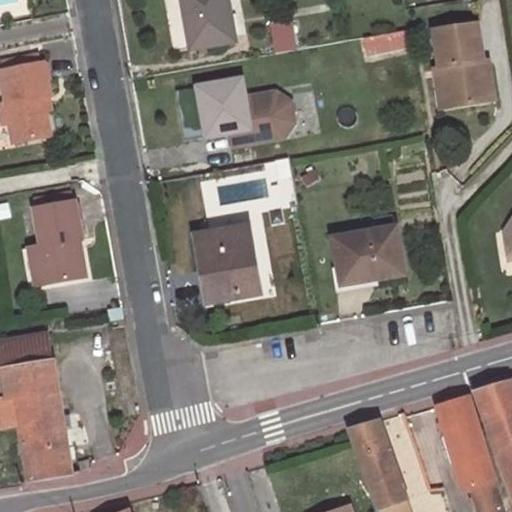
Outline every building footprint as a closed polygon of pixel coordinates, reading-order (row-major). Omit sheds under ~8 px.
[(226,0),(181,0),(191,49),(235,41),(226,0)] [(495,101),(489,61),(489,60),(484,61),(478,24),(434,31),(440,69),(448,68),(455,107),(495,101)] [(407,30),(364,41),(368,59),(412,48),(407,30)] [(46,113),(44,100),(50,99),(51,98),(44,64),(1,72),(7,103),(12,125),(16,144),(51,138),(46,113)] [(435,70),(442,109),(455,107),(448,68),(440,69),(435,70)] [(241,79),(197,87),(175,91),(181,127),(204,124),(206,137),(241,131),(244,144),(284,137),(294,122),(290,103),(276,93),(245,98),(241,79)] [(52,113),(50,99),(44,100),(46,113),(52,113)] [(0,104),(0,114),(2,126),(12,125),(7,103),(0,104)] [(81,280),(74,242),(81,240),(84,240),(77,203),(37,211),(43,247),(35,248),(42,286),(81,280)] [(377,231),(333,239),(342,285),(404,273),(396,227),(393,228),(392,217),(375,220),(377,231)] [(249,226),(195,236),(201,271),(208,270),(213,302),(260,294),(249,226)] [(74,242),(81,280),(88,279),(81,240),(74,242)] [(0,363),(0,400),(61,389),(51,330),(0,338),(0,358),(1,363),(0,363)] [(511,383),(477,394),(500,456),(511,451),(511,383)] [(61,389),(0,400),(0,428),(21,426),(31,481),(76,476),(61,389)] [(438,410),(463,491),(472,488),(492,482),(496,481),(471,400),(438,410)] [(393,511),(392,508),(408,503),(381,421),(348,431),(378,511),(393,511)] [(511,490),(511,451),(500,456),(511,490)] [(446,490),(438,464),(424,469),(432,493),(446,490)] [(501,511),(492,482),(472,488),(479,511),(501,511)]
